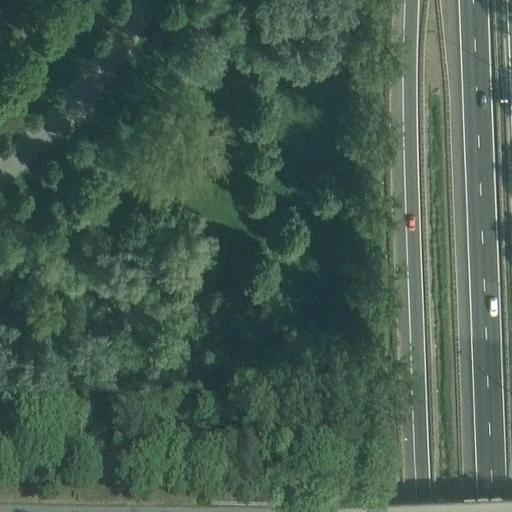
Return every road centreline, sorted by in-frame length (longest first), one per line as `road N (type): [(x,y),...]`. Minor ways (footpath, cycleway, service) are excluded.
road 1 (motorway): [(472,0),(493,511)]
road 2 (motorway): [(412,0),(424,511)]
